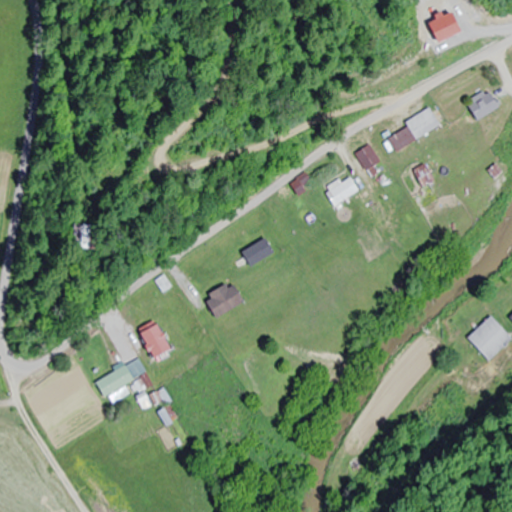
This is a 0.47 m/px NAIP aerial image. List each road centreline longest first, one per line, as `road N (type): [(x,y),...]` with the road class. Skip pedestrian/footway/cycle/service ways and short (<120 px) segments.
road 1 (residential): [(511,36),(332,144),(84,338),(21,373)]
road 2 (residential): [(21,373),(1,313),(43,110),(42,0)]
